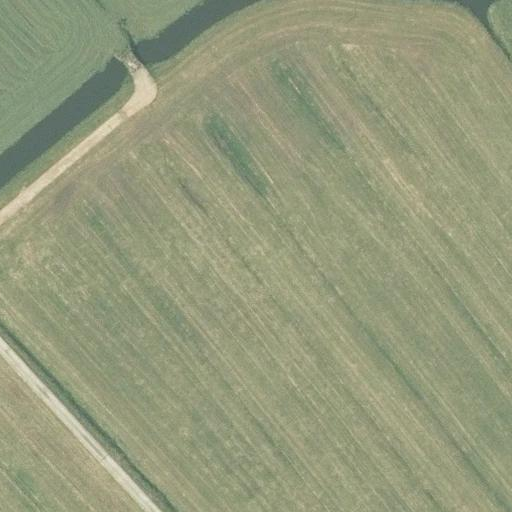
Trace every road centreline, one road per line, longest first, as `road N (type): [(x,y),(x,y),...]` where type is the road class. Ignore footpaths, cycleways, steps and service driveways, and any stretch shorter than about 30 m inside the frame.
road 1 (track): [(0,322),(174,511)]
road 2 (track): [(0,215),(155,78),(127,37)]
